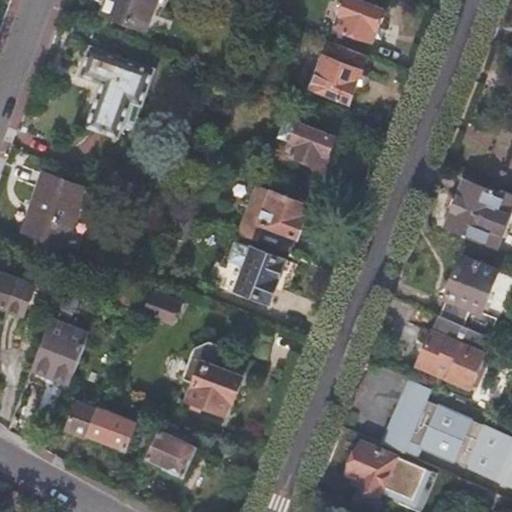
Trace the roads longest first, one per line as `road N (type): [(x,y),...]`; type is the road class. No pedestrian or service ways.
road 1 (residential): [(276,511),(475,0)]
road 2 (residential): [(113,511),(0,449)]
